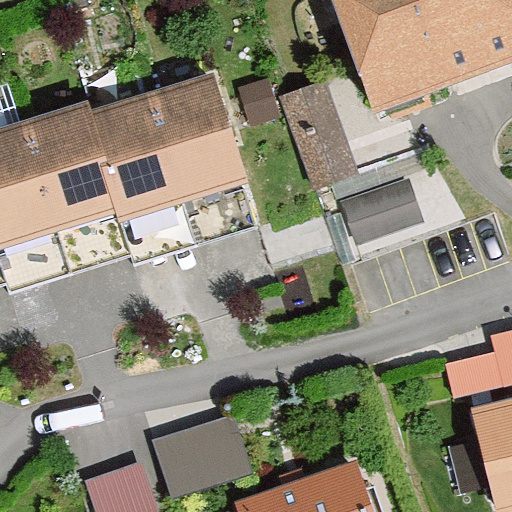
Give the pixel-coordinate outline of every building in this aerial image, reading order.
[(511,0),(345,0),(395,139),(511,95),(511,0)] [(236,80),(111,116),(142,225),(145,233),(270,196),(236,80)] [(296,102),(329,199),(370,185),(337,88),(296,102)] [(108,109),(0,140),(0,203),(14,252),(17,261),(142,225),(111,116),(108,109)] [(421,182),(344,209),(362,258),(438,230),(421,182)] [(0,255),(14,252),(0,203),(0,255)] [(511,489),(511,412),(496,416),(511,489)] [(247,420),(164,443),(181,503),(263,480),(247,420)] [(398,511),(381,464),(254,511),(398,511)]
